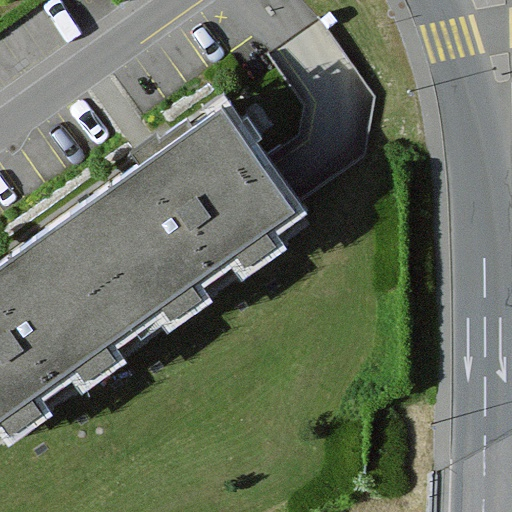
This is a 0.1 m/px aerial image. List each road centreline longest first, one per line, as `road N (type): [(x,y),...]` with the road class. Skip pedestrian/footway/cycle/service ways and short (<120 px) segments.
road 1 (tertiary): [(499,511),(507,155),(490,0)]
road 2 (residential): [(172,0),(0,121)]
